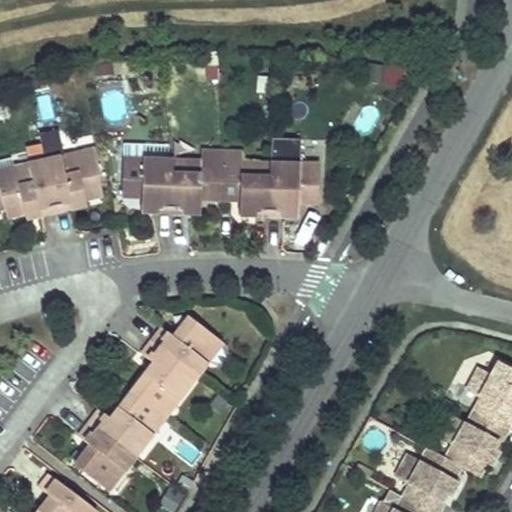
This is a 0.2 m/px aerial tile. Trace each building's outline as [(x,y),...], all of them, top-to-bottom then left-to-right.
[(274,138),(274,149),(301,150),(302,139),(274,138)] [(143,149),(123,149),(122,159),(143,159),(143,149)] [(95,151),(75,155),(76,162),(96,158),(95,151)] [(222,152),(201,151),(201,161),(221,162),(222,152)] [(242,152),(222,152),(221,162),(242,162),(242,152)] [(96,158),(76,162),(75,155),(44,162),(46,171),(55,207),(70,204),(85,201),(102,197),(96,158)] [(320,156),(300,155),(299,165),(320,166),(320,156)] [(55,207),(46,171),(44,162),(14,169),(12,159),(0,161),(0,194),(4,209),(7,218),(24,214),(39,211),(55,207)] [(172,160),(143,159),(122,159),(121,196),(133,196),(137,194),(141,194),(141,197),(140,212),(157,212),(158,207),(170,208),(172,160)] [(221,162),(201,161),(172,160),(170,208),(183,208),(183,213),(200,214),(200,199),(201,196),(205,196),(208,199),(220,199),(221,162)] [(270,163),(242,162),(221,162),(220,199),(231,200),(235,197),(239,197),(239,200),(239,215),(256,215),(256,210),(268,211),(270,163)] [(320,166),(299,165),(270,163),(268,211),(281,211),(281,216),(298,217),(299,202),(299,199),(303,200),(307,203),(318,203),(320,166)] [(70,204),(55,207),(56,213),(71,210),(70,204)] [(55,207),(39,211),(41,217),(56,213),(55,207)] [(156,366),(149,376),(145,374),(118,410),(121,412),(114,422),(110,420),(99,411),(79,438),(90,446),(94,449),(91,453),(84,454),(75,466),(102,487),(117,467),(124,472),(153,433),(146,429),(171,396),(178,400),(206,362),(200,358),(215,338),(188,317),(179,329),(179,336),(177,340),(173,337),(161,328),(141,355),(152,364),(156,366)] [(215,338),(200,358),(206,362),(221,342),(215,338)] [(455,463),(477,474),(484,461),(492,465),(499,451),(495,448),(511,415),(511,367),(499,361),(492,374),(480,367),(467,390),(481,398),(467,423),(454,416),(442,439),(455,446),(448,459),(455,463)] [(152,364),(148,370),(145,374),(149,376),(156,366),(152,364)] [(171,396),(146,429),(153,433),(178,400),(171,396)] [(121,412),(118,410),(110,420),(114,422),(121,412)] [(511,415),(495,448),(499,451),(511,426),(511,415)] [(94,449),(90,446),(84,454),(91,453),(94,449)] [(432,511),(444,492),(448,494),(456,480),(448,476),(455,463),(448,459),(426,447),(419,460),(407,453),(394,476),(408,484),(395,509),(381,501),(374,511),(432,511)] [(117,467),(102,487),(109,492),(124,472),(117,467)] [(97,511),(50,476),(41,488),(52,497),(55,499),(52,504),(46,504),(40,511),(97,511)] [(438,511),(448,494),(444,492),(432,511),(438,511)]
